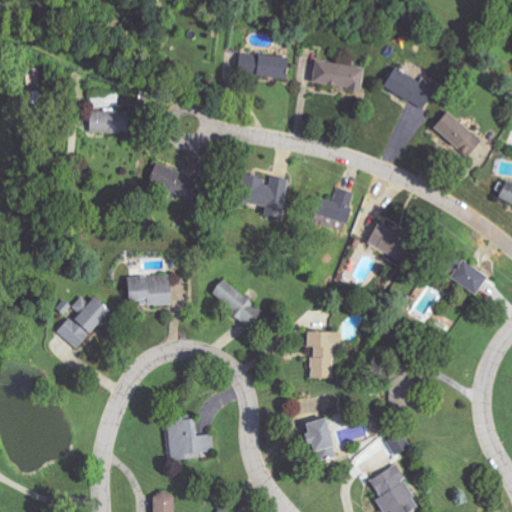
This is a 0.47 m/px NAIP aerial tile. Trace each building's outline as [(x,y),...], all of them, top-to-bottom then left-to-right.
[(287,57),(257,53),(253,74),(284,79),(287,57)] [(311,83),(360,90),(363,67),(314,60),(311,83)] [(382,86),(422,108),(436,84),(423,77),(420,82),(393,66),(382,86)] [(92,96),(93,109),(120,108),(120,95),(92,96)] [(432,126),(466,158),(482,142),(447,110),(432,126)] [(90,111),(90,132),(126,132),(126,111),(90,111)] [(147,180),(187,198),(196,179),(156,161),(147,180)] [(288,179),(268,176),(268,178),(242,174),(237,204),(283,211),(288,179)] [(511,183),(504,180),(496,197),(511,205),(511,183)] [(309,212),(348,223),(356,193),(340,188),(336,202),(314,196),(309,212)] [(367,243),(389,253),(386,259),(396,264),(408,239),(375,224),(367,243)] [(446,277),(460,258),(450,251),(436,270),(446,277)] [(473,295),(485,276),(459,260),(447,279),(473,295)] [(171,275),(127,276),(127,301),(140,301),(140,305),(171,304),(171,275)] [(221,281),(210,296),(254,326),(265,310),(221,281)] [(73,307),(68,302),(60,311),(68,318),(57,331),(78,349),(109,311),(93,297),(89,302),(82,296),(73,307)] [(307,347),(311,347),(311,379),(332,379),(332,344),(340,344),(340,331),(307,332),(307,347)] [(408,412),(407,378),(386,379),(387,413),(408,412)] [(170,461),(210,458),(209,449),(215,449),(214,434),(196,435),(194,417),(167,419),(170,461)] [(310,465),(333,461),(324,418),(301,423),(310,465)] [(392,455),(406,445),(397,431),(382,441),(392,455)] [(388,511),(406,511),(416,507),(392,465),(364,480),(381,511),(386,511),(388,511)]
